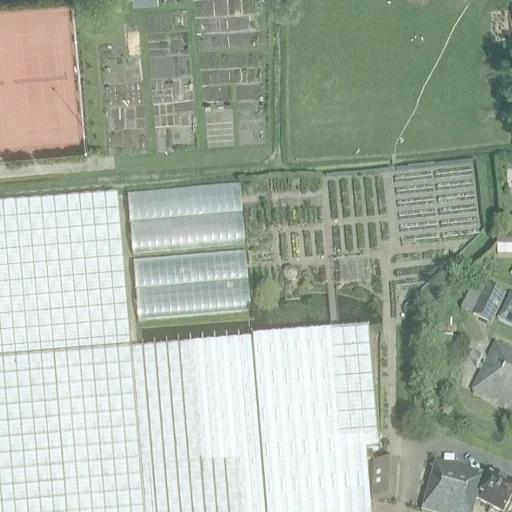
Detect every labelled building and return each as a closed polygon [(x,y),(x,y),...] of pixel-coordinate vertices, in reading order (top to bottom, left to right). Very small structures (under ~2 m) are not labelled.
[(274,45),(273,12),(219,14),(218,0),(203,0),(205,33),(214,32),(238,32),(238,46),(274,45)] [(244,121),(271,120),(270,101),(244,103),(244,121)] [(243,246),(237,186),(125,195),(131,256),(243,246)] [(0,349),(128,339),(116,196),(0,205),(0,349)] [(248,313),(243,253),(131,262),(136,322),(248,313)] [(296,277),(296,271),(291,267),(285,268),(281,273),(282,279),(287,283),(293,282),(296,277)] [(503,297),(484,288),(470,317),(489,326),(503,297)] [(511,295),(508,294),(498,317),(504,319),(502,324),(511,328),(511,295)] [(128,339),(0,349),(0,511),(368,511),(364,451),(376,450),(367,331),(250,340),(129,350),(128,339)] [(511,350),(495,343),(471,392),(472,396),(511,414),(511,350)] [(395,462),(371,462),(370,500),(394,501),(395,462)] [(477,476),(434,464),(422,511),(470,511),(474,501),(495,511),(500,511),(511,489),(511,485),(492,475),(489,482),(477,476)]
